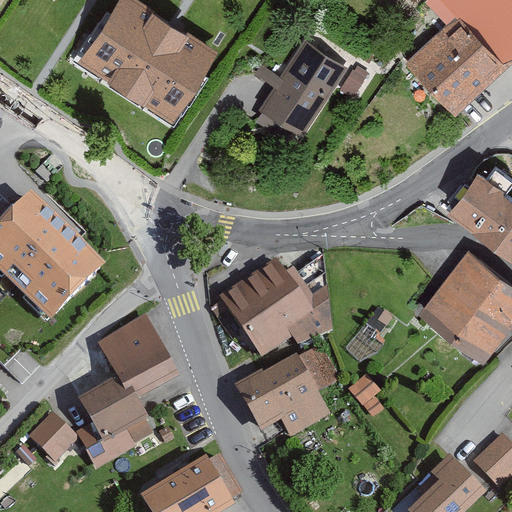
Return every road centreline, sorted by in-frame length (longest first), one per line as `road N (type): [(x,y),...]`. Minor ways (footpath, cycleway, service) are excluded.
road 1 (tertiary): [(271,511),(220,416),(170,256)]
road 2 (residential): [(170,256),(0,433)]
road 3 (residential): [(511,117),(403,198),(343,224)]
road 4 (tertiary): [(157,205),(0,91)]
road 5 (residential): [(343,224),(277,234),(157,205)]
road 6 (residential): [(511,269),(474,240),(397,238),(343,224)]
